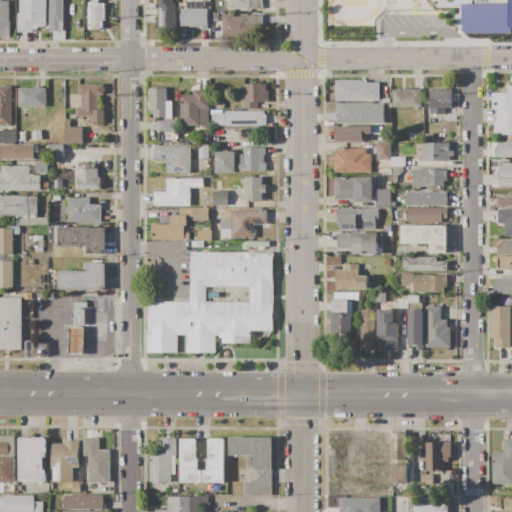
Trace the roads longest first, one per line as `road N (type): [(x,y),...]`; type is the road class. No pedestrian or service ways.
road 1 (residential): [(130,0),(132,511)]
road 2 (primary): [(0,395),(511,397)]
road 3 (residential): [(473,58),(474,511)]
road 4 (residential): [(297,67),(304,79),(305,511)]
road 5 (residential): [(0,61),(281,60),(297,67)]
road 6 (residential): [(315,50),(326,58),(511,57)]
